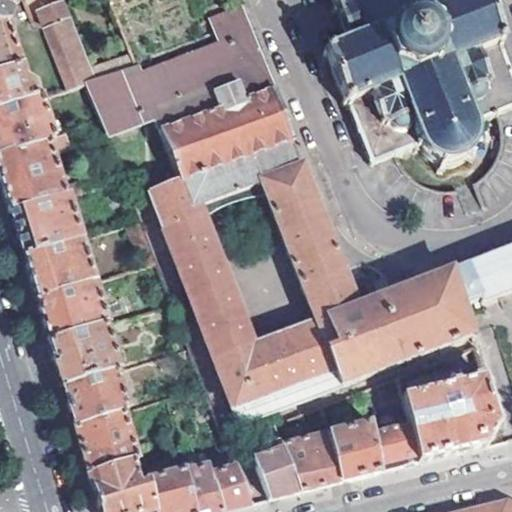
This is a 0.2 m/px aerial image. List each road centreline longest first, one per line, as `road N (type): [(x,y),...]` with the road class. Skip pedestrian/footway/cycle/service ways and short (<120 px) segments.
road 1 (residential): [(511,471),(350,511)]
road 2 (residential): [(47,511),(0,356)]
